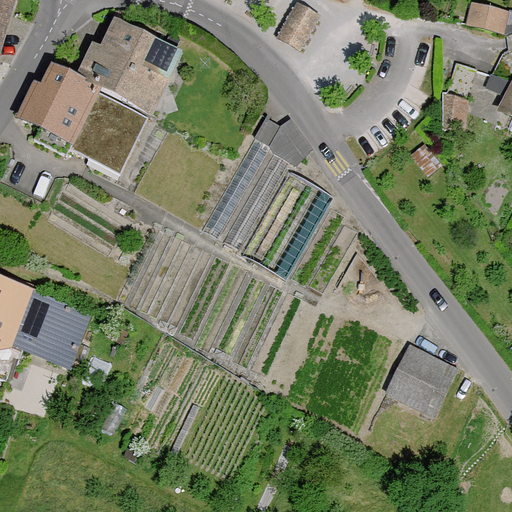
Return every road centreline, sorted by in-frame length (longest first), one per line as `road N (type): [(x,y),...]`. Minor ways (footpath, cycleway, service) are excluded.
road 1 (unclassified): [(511,397),(361,199),(271,63),(231,28),(169,2)]
road 2 (unclassified): [(69,0),(0,110)]
